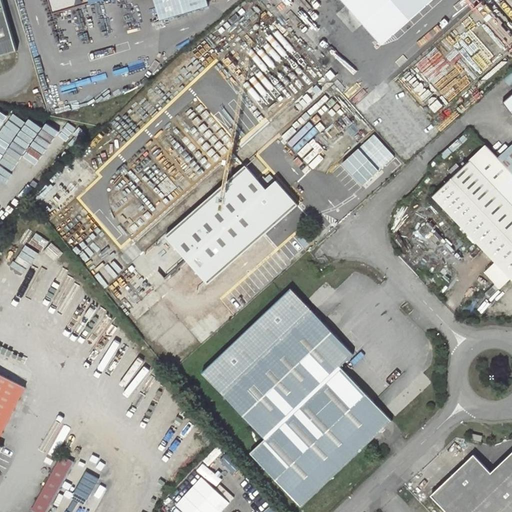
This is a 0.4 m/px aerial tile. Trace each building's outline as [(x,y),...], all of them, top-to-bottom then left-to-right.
[(0,0),(0,55),(18,51),(2,0),(0,0)] [(154,0),(160,20),(208,5),(206,0),(154,0)] [(338,0),(377,43),(428,0),(338,0)] [(511,94),(502,103),(511,114),(511,94)] [(42,121),(23,154),(33,160),(52,126),(42,121)] [(469,128),(463,133),(469,139),(475,134),(469,128)] [(385,130),(377,137),(401,162),(408,155),(385,130)] [(462,134),(455,141),(460,146),(467,139),(462,134)] [(511,171),(500,159),(486,145),(469,161),(511,205),(511,171)] [(511,147),(500,159),(511,171),(511,147)] [(511,205),(469,161),(433,196),(511,278),(511,205)] [(81,162),(67,175),(71,179),(85,165),(81,162)] [(246,165),(166,235),(209,284),(298,204),(276,180),(274,182),(270,185),(267,188),(246,165)] [(87,168),(50,203),(60,213),(96,178),(87,168)] [(263,177),(270,185),(274,182),(267,173),(263,177)] [(0,204),(0,212),(8,217),(11,210),(0,204)] [(88,287),(85,293),(98,300),(101,294),(88,287)] [(202,372),(209,380),(252,342),(284,315),(301,299),(291,287),(202,372)] [(209,380),(265,439),(283,422),(314,391),(341,366),(344,363),(354,354),(301,299),(284,315),(252,342),(209,380)] [(144,303),(131,315),(137,321),(149,309),(144,303)] [(283,422),(265,439),(250,453),(302,507),(392,421),(341,366),(314,391),(283,422)] [(0,453),(4,447),(0,444),(0,436),(26,387),(0,374),(0,453)] [(473,433),(471,439),(481,442),(483,436),(473,433)] [(474,454),(431,495),(447,511),(511,511),(511,452),(492,472),(474,454)] [(34,511),(72,511),(94,473),(62,455),(31,510),(34,511)] [(178,504),(187,511),(223,511),(233,502),(215,485),(221,479),(205,464),(201,468),(207,473),(178,504)]
